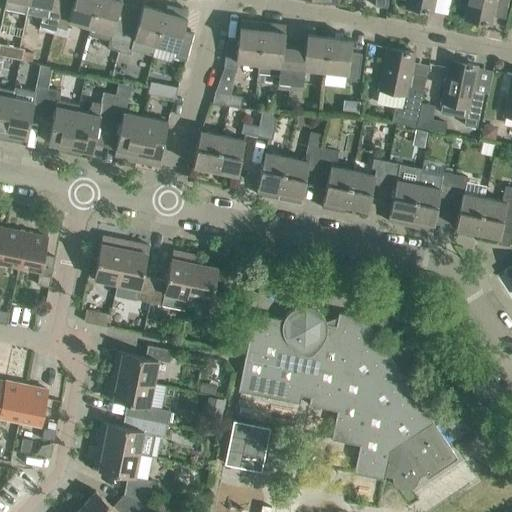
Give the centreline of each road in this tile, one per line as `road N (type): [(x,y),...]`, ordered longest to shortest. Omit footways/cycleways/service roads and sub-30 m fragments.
road 1 (residential): [(511,390),(436,276),(166,203)]
road 2 (residential): [(511,56),(265,12)]
road 3 (residential): [(31,511),(67,469),(89,348),(60,344)]
road 4 (residential): [(166,203),(220,4)]
road 5 (residential): [(60,344),(82,189)]
